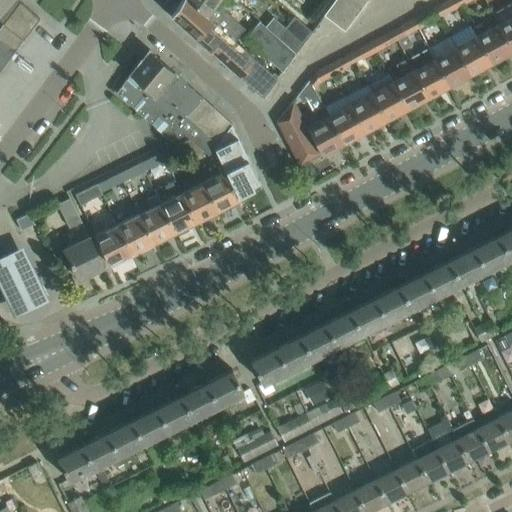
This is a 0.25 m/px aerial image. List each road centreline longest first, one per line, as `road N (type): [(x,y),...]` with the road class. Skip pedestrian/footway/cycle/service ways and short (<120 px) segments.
road 1 (residential): [(511,194),(80,407),(54,355)]
road 2 (tertiary): [(54,355),(511,117)]
road 3 (residential): [(259,145),(238,103),(115,0)]
road 4 (residential): [(0,154),(115,0)]
